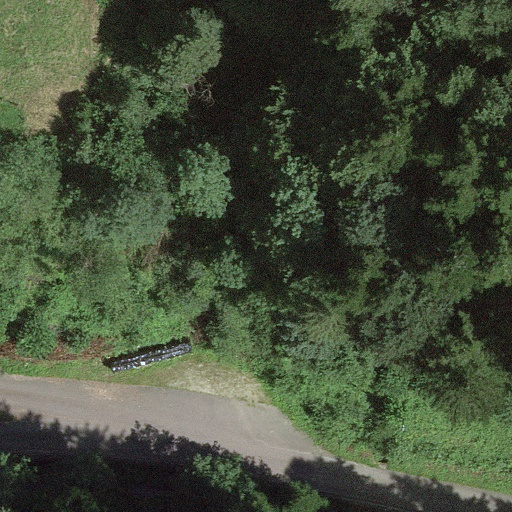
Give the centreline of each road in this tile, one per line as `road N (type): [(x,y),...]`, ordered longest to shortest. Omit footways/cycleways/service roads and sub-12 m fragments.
road 1 (track): [(0,394),(101,400),(153,414),(209,453),(0,442)]
road 2 (unclassified): [(505,511),(209,453)]
